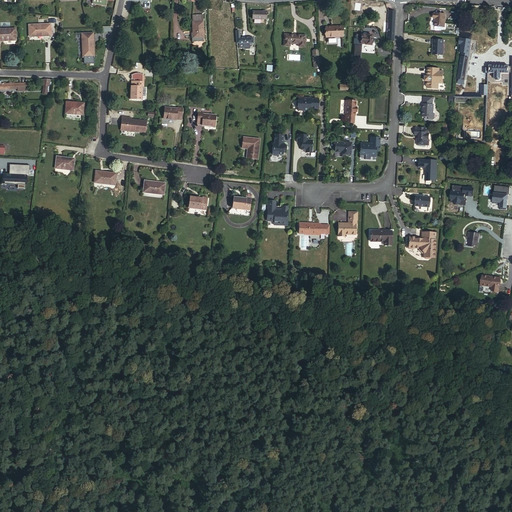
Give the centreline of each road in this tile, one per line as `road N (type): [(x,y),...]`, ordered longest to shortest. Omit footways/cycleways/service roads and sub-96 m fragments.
road 1 (residential): [(400,0),(387,177),(364,188),(315,186)]
road 2 (residential): [(104,76),(104,154),(192,170)]
